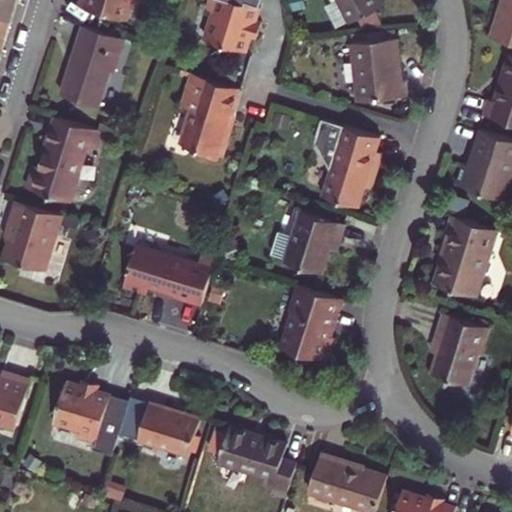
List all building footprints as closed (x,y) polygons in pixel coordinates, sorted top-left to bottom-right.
[(14,0),(0,0),(0,13),(10,16),(14,0)] [(81,0),(80,3),(128,18),(134,0),(81,0)] [(206,37),(247,50),(252,35),(257,37),(262,22),(257,20),(261,6),(255,4),(241,0),(210,0),(208,8),(215,10),(206,37)] [(340,0),(351,21),(384,4),(382,0),(340,0)] [(511,0),(503,0),(492,36),(511,41),(511,0)] [(10,16),(0,13),(0,40),(2,41),(10,16)] [(62,94),(100,105),(110,71),(114,72),(125,37),(84,24),(62,94)] [(354,41),(397,36),(396,27),(353,31),(354,41)] [(360,99),(407,94),(406,79),(401,79),(397,36),(354,41),(360,99)] [(485,113),(511,121),(511,52),(510,52),(495,99),(490,97),(485,113)] [(240,86),(192,71),(181,104),(191,107),(180,141),(198,147),(197,151),(216,157),(217,153),(223,154),(232,125),(228,123),(240,86)] [(102,130),(55,115),(45,148),(47,149),(41,166),(35,164),(28,187),(72,200),(89,146),(97,148),(102,130)] [(381,135),(322,117),(317,134),(318,134),(324,136),(321,147),(327,158),(335,161),(324,195),(359,205),(365,186),(370,170),(377,172),(383,152),(376,150),(381,135)] [(511,181),(511,137),(482,128),(470,164),(463,162),(457,182),(507,198),(511,181)] [(377,172),(370,170),(365,186),(372,188),(377,172)] [(64,213),(19,199),(8,234),(12,236),(6,256),(46,268),(64,213)] [(346,223),(302,209),(286,260),(323,271),(330,248),(333,239),(340,241),(346,223)] [(498,227),(454,213),(449,229),(452,230),(436,281),(477,294),(498,227)] [(340,241),(333,239),(330,248),(337,250),(340,241)] [(207,240),(200,261),(215,266),(218,257),(222,244),(207,240)] [(176,295),(203,304),(215,266),(200,261),(139,242),(136,248),(133,247),(130,257),(133,258),(125,286),(148,293),(150,285),(177,293),(176,295)] [(342,296),(299,283),(285,327),(290,329),(285,346),(328,360),(336,337),(330,335),(342,296)] [(491,325),(444,311),(436,338),(443,340),(439,352),(433,371),(470,382),(479,352),(482,353),(491,325)] [(443,340),(436,338),(432,349),(439,352),(443,340)] [(0,380),(0,420),(17,426),(32,378),(4,369),(0,380)] [(97,441),(112,393),(99,389),(101,383),(85,378),(83,384),(68,380),(56,420),(83,429),(81,435),(97,441)] [(190,453),(202,415),(152,399),(140,437),(190,453)] [(290,488),(299,461),(284,456),(288,442),(231,424),(220,460),(266,475),(264,480),(290,488)] [(310,490),(377,511),(389,474),(322,453),(310,490)] [(429,496),(405,488),(396,511),(455,511),(458,505),(444,500),(445,496),(431,492),(429,496)]
